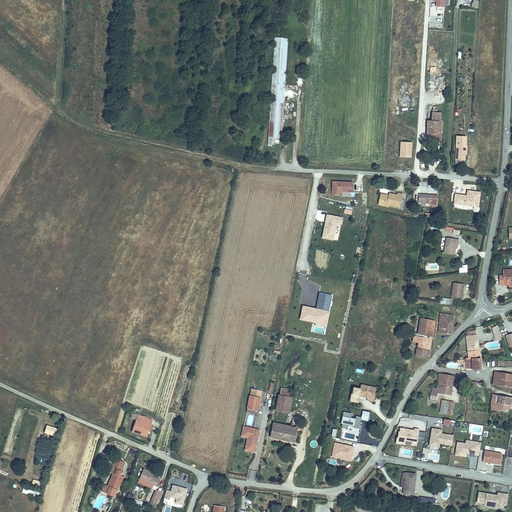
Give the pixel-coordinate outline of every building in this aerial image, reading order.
[(288,38),(275,37),(268,138),(272,138),(281,139),(288,38)] [(440,122),(441,113),(432,112),(432,122),(440,122)] [(432,122),(428,121),(427,140),(437,140),(437,134),(440,134),(441,132),(441,122),(440,122),(432,122)] [(467,153),(467,145),(465,145),(466,137),(457,136),(455,160),(465,160),(465,153),(467,153)] [(411,157),(411,142),(401,141),(400,156),(411,157)] [(352,192),(353,183),(333,182),(332,195),(341,195),(341,191),(352,192)] [(471,206),(472,200),(479,201),(480,193),(468,191),(467,198),(465,197),(465,196),(455,195),(454,204),(471,206)] [(400,208),(403,194),(397,193),(397,195),(389,194),(388,197),(380,195),(378,203),(389,205),(400,208)] [(437,207),(438,196),(419,194),(418,201),(430,202),(430,207),(437,207)] [(333,240),(336,224),(341,225),(342,218),(327,215),(322,238),(333,240)] [(454,255),(456,243),(458,244),(459,240),(446,238),(443,254),(454,255)] [(458,266),(459,273),(467,272),(466,265),(458,266)] [(508,283),(509,285),(509,287),(511,287),(511,269),(503,270),(503,277),(499,277),(499,285),(504,285),(504,283),(508,283)] [(461,298),(463,285),(454,283),(452,297),(461,298)] [(329,312),(332,295),(319,293),(317,301),(321,302),(319,310),(316,309),(303,307),(301,319),(312,321),(313,317),(324,320),(324,319),(325,312),(329,312)] [(326,324),(329,312),(325,312),(324,319),(324,320),(313,317),(312,321),(326,324)] [(453,315),(444,314),(440,314),(439,333),(451,334),(453,315)] [(432,339),(434,321),(422,319),(419,336),(432,339)] [(495,341),(501,339),(497,325),(491,327),(495,341)] [(479,351),(478,346),(476,331),(467,332),(468,336),(467,336),(470,359),(481,359),(479,351)] [(430,353),(432,339),(419,336),(417,351),(430,353)] [(278,361),(280,351),(271,350),(269,359),(278,361)] [(481,369),(481,359),(470,359),(465,359),(465,360),(463,360),(463,361),(465,361),(465,369),(472,369),(481,369)] [(511,387),(511,374),(495,372),(493,385),(511,387)] [(450,395),(453,376),(439,374),(437,389),(432,388),(430,400),(435,401),(436,393),(450,395)] [(481,391),(482,384),(469,381),(468,389),(481,391)] [(374,399),(376,388),(361,385),(360,388),(353,386),(350,402),(357,403),(359,396),(368,398),(374,399)] [(288,413),(291,399),(290,398),(292,390),(281,388),(276,411),(288,413)] [(260,398),(261,391),(251,389),(250,396),(260,398)] [(511,398),(494,395),(493,403),(497,404),(511,406),(511,398)] [(257,414),(260,398),(250,396),(246,412),(257,414)] [(451,415),(453,402),(442,400),(440,413),(451,415)] [(360,425),(361,421),(368,422),(370,413),(363,411),(361,418),(356,417),(355,419),(351,418),(352,414),(343,412),(341,424),(342,425),(341,428),(347,430),(348,426),(354,427),(353,428),(361,430),(362,426),(360,425)] [(147,437),(149,431),(147,431),(149,425),(151,425),(152,420),(132,413),(131,418),(137,420),(133,432),(147,437)] [(247,415),(246,425),(254,426),(256,416),(247,415)] [(294,442),(297,428),(274,423),(271,437),(277,439),(277,436),(282,437),(281,440),(294,442)] [(47,426),(45,431),(55,434),(57,429),(47,426)] [(255,448),(259,430),(243,427),(241,437),(247,438),(246,447),(255,448)] [(419,432),(419,430),(414,429),(414,431),(400,428),(399,432),(397,438),(396,443),(405,445),(405,440),(411,441),(411,444),(416,445),(417,441),(419,432)] [(441,434),(438,433),(439,430),(432,429),(430,445),(436,446),(437,443),(439,443),(452,445),(453,436),(441,434)] [(424,442),(425,433),(419,432),(417,441),(424,442)] [(479,455),(481,443),(472,441),(471,445),(466,444),(457,442),(455,455),(464,456),(465,453),(479,455)] [(351,461),(353,447),(335,443),(332,457),(351,461)] [(500,464),(502,454),(485,451),(483,461),(500,464)] [(120,475),(121,472),(119,471),(123,462),(116,459),(112,462),(113,467),(111,473),(113,474),(108,486),(110,487),(107,493),(114,496),(116,491),(117,491),(123,477),(120,475)] [(144,470),(140,480),(156,487),(159,480),(151,477),(153,473),(144,470)] [(415,494),(416,475),(405,474),(405,487),(404,493),(415,494)] [(101,490),(107,493),(110,487),(108,486),(102,484),(101,490)] [(187,489),(172,485),(170,491),(167,490),(165,497),(169,499),(170,497),(176,498),(175,503),(183,505),(187,489)] [(41,491),(24,486),(22,492),(30,494),(29,499),(33,500),(35,494),(40,495),(41,491)] [(154,489),(150,502),(159,504),(162,491),(154,489)] [(507,502),(508,494),(497,492),(497,495),(478,492),(477,502),(484,503),(484,505),(495,507),(496,500),(501,501),(507,502)] [(430,506),(431,498),(420,497),(419,505),(430,506)]
